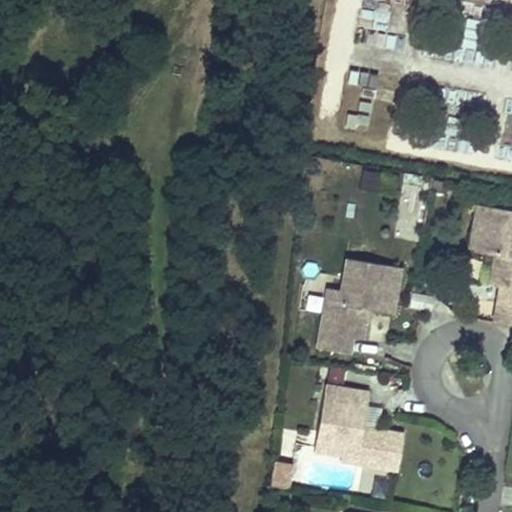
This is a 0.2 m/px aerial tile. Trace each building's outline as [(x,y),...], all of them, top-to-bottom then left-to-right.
[(378,49),(402,49),(401,35),(378,36),(378,49)] [(373,96),(378,78),(351,71),(346,89),(373,96)] [(345,115),(344,128),(367,130),(368,117),(345,115)] [(398,191),(400,170),(363,168),(362,189),(398,191)] [(402,172),(397,239),(423,241),(429,174),(402,172)] [(511,305),(511,211),(475,206),(467,249),(492,253),(487,283),(499,285),(496,303),(511,305)] [(340,288),(336,313),(322,311),(316,345),(349,351),(352,335),(361,336),(366,308),(391,312),(400,266),(346,257),(340,288)] [(322,311),(336,313),(340,288),(327,286),(322,311)] [(511,305),(496,303),(493,319),(511,321),(511,305)] [(342,441),(340,457),(339,461),(397,471),(403,435),(361,428),(367,394),(325,386),(316,437),(342,441)] [(313,452),(340,457),(342,441),(316,437),(313,452)] [(293,468),(273,464),(268,486),(288,490),(293,468)]
